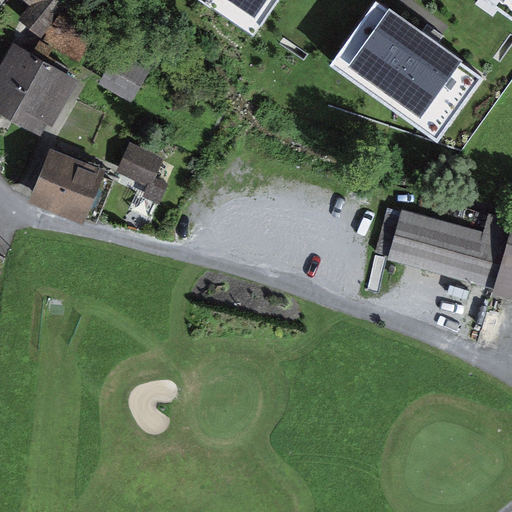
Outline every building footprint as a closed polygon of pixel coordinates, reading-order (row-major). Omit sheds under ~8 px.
[(279,0),(203,0),(255,35),(279,0)] [(377,0),(376,0),(335,59),(437,131),(479,72),(377,0)] [(511,0),(500,0),(511,8),(511,0)] [(0,105),(13,112),(39,64),(14,50),(0,74),(0,105)] [(71,81),(39,64),(13,112),(38,126),(44,115),(50,119),(71,81)] [(100,173),(51,154),(36,195),(84,214),(100,173)] [(511,240),(407,207),(392,256),(511,294),(511,240)]
